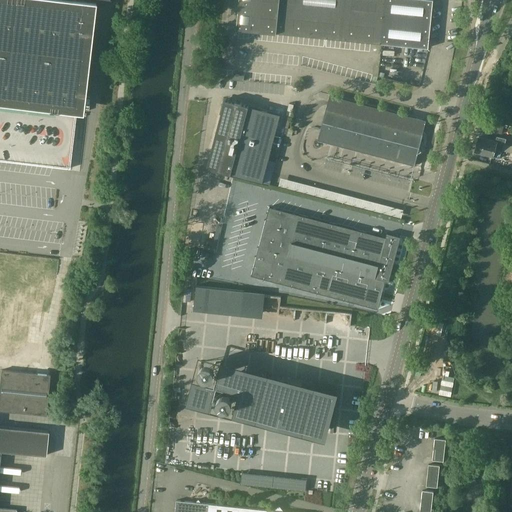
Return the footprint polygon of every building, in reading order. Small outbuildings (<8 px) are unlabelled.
[(0,0),(0,84),(77,94),(78,82),(86,13),(94,14),(95,3),(73,0),(0,0)] [(239,0),(236,29),(243,30),(252,30),(428,48),(432,0),(239,0)] [(0,84),(0,151),(22,154),(21,164),(69,169),(73,135),(72,135),(77,94),(0,84)] [(318,140),(317,141),(322,142),(345,148),(353,150),(414,166),(415,164),(417,154),(421,152),(419,148),(420,144),(422,137),(422,134),(426,120),(424,120),(414,117),(406,115),(329,95),(326,109),(322,123),(320,130),(318,140)] [(224,100),(206,168),(230,175),(262,183),(268,161),(271,149),(280,114),(248,106),(224,100)] [(497,136),(495,141),(479,137),(477,145),(502,151),(503,146),(504,147),(506,139),(497,136)] [(502,151),(477,145),(475,153),(493,157),(500,159),(502,151)] [(240,281),(242,273),(378,309),(385,281),(388,282),(400,237),(387,233),(386,238),(269,207),(254,264),(235,259),(230,278),(240,281)] [(1,370),(0,381),(0,410),(46,415),(49,375),(1,370)] [(266,379),(261,425),(325,432),(328,404),(333,404),(330,432),(331,432),(336,386),(322,385),(286,381),(285,391),(277,390),(278,380),(266,379)] [(444,462),(446,440),(435,439),(433,460),(444,462)] [(426,487),(437,488),(438,488),(440,466),(429,465),(426,487)] [(420,511),(431,511),(433,492),(422,491),(420,511)] [(289,511),(284,511),(279,505),(273,510),(208,503),(201,503),(198,499),(194,502),(176,500),(174,511),(289,511)]
